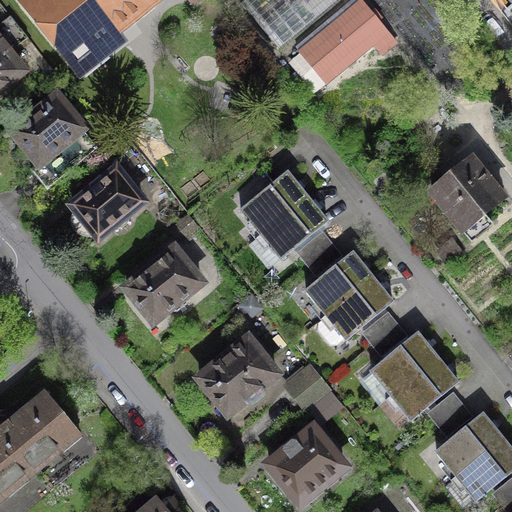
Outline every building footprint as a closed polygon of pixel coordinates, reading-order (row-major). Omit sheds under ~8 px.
[(31,0),(26,4),(86,78),(92,73),(110,95),(143,68),(113,31),(151,0),(31,0)] [(241,0),(239,2),(279,50),(339,0),(241,0)] [(361,1),(299,53),(326,83),(387,31),(361,1)] [(9,16),(0,23),(0,45),(7,54),(13,49),(17,53),(31,42),(9,16)] [(0,45),(0,88),(21,71),(7,54),(0,45)] [(56,98),(13,133),(38,163),(30,170),(46,190),(97,148),(56,98)] [(470,160),(431,192),(470,240),(491,224),(483,215),(502,199),(470,160)] [(229,197),(240,211),(274,183),(262,170),(229,197)] [(115,171),(72,206),(98,237),(111,227),(119,228),(128,222),(128,213),(141,202),(115,171)] [(274,183),(240,211),(260,235),(307,197),(287,173),(274,183)] [(307,197),(260,235),(280,259),(327,222),(307,197)] [(188,214),(170,229),(180,241),(198,225),(188,214)] [(322,231),(296,252),(307,265),(332,244),(322,231)] [(342,255),(332,244),(307,265),(316,276),(342,255)] [(200,283),(173,251),(127,288),(153,321),(169,308),(171,311),(178,312),(186,305),(187,299),(185,295),(200,283)] [(326,316),(372,278),(352,253),(306,291),(326,316)] [(392,302),(372,278),(326,316),(345,340),(392,302)] [(387,312),(362,333),(371,345),(397,324),(387,312)] [(407,336),(397,324),(371,345),(381,357),(407,336)] [(266,330),(250,343),(259,355),(264,351),(271,359),(283,349),(266,330)] [(417,334),(371,372),(391,396),(437,358),(417,334)] [(248,340),(199,379),(227,413),(244,400),(246,403),(253,403),(262,395),(262,390),(260,386),(275,374),(259,355),(250,343),(248,340)] [(457,382),(437,358),(391,396),(410,420),(457,382)] [(331,389),(311,365),(286,386),(306,410),(331,389)] [(453,392),(427,413),(437,425),(463,405),(453,392)] [(0,429),(0,436),(29,471),(31,474),(62,448),(60,446),(76,433),(45,395),(9,425),(7,423),(0,429)] [(472,416),(463,405),(437,425),(446,437),(472,416)] [(482,414),(436,452),(456,477),(502,438),(482,414)] [(284,452),(268,465),(300,504),(344,467),(312,429),(296,442),(293,439),(282,449),(284,452)] [(0,436),(0,495),(29,471),(0,436)] [(511,449),(502,438),(456,477),(476,501),(511,471),(511,449)] [(511,477),(492,494),(502,506),(511,497),(511,477)] [(511,511),(511,497),(502,506),(506,511),(511,511)] [(165,511),(156,501),(142,511),(165,511)]
